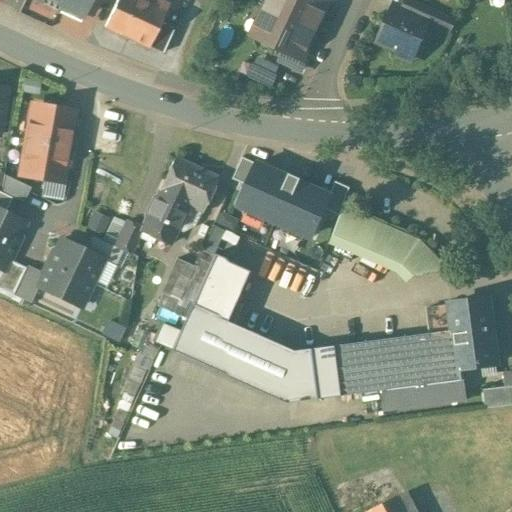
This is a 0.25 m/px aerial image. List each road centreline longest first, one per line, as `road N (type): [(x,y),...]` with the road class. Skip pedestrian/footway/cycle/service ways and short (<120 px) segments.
road 1 (tertiary): [(322,133),(180,108),(0,33)]
road 2 (tertiary): [(485,124),(322,133)]
road 3 (residential): [(322,133),(334,58),(360,0)]
